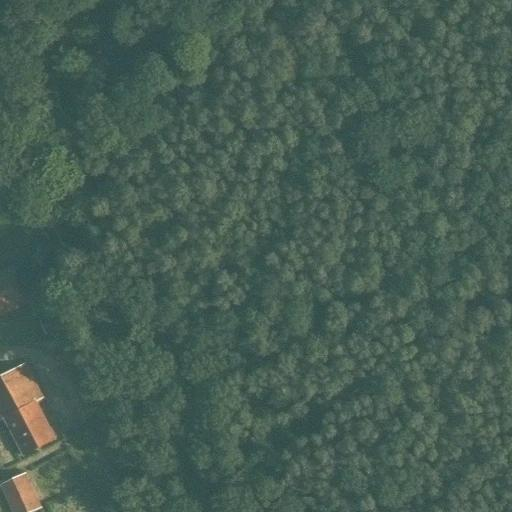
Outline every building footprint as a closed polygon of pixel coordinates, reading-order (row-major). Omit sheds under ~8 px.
[(0,317),(30,304),(14,264),(0,271),(0,317)] [(64,306),(38,316),(45,335),(71,325),(64,306)] [(0,419),(4,418),(23,455),(55,439),(36,402),(43,398),(26,364),(0,376),(0,419)] [(0,428),(0,461),(1,463),(18,456),(7,426),(0,428)] [(0,484),(0,485),(11,511),(33,511),(41,509),(26,473),(0,484)]
